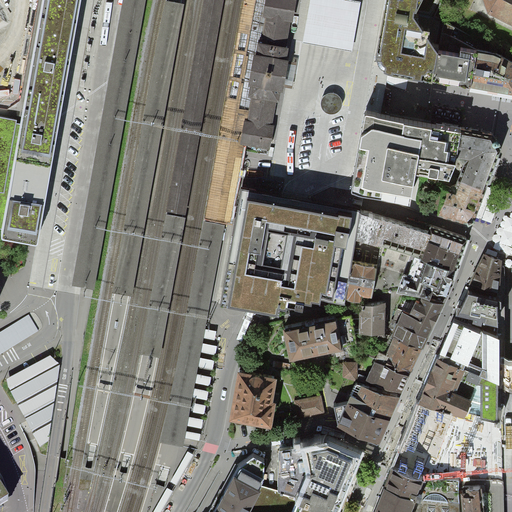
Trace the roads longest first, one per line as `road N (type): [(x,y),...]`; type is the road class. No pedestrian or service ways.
road 1 (residential): [(298,186),(230,359),(211,442),(172,511)]
road 2 (residential): [(298,186),(319,89),(362,74),(375,0)]
